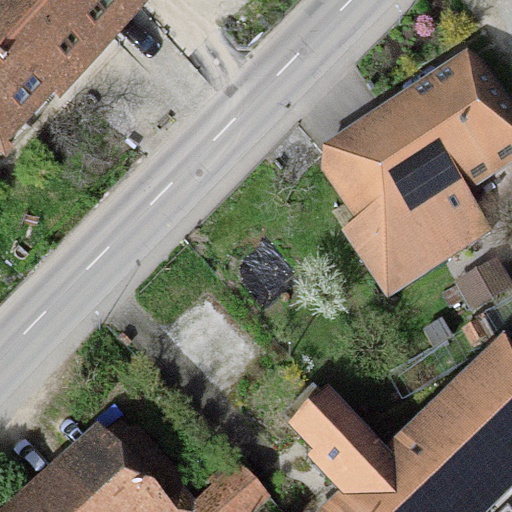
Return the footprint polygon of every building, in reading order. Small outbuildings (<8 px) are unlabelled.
[(0,0),(0,137),(125,0),(0,0)] [(469,174),(511,144),(511,111),(477,62),(421,101),(424,107),(326,174),(370,238),(356,247),(385,292),(459,245),(462,250),(490,232),(468,196),(469,174)] [(470,311),(510,288),(497,263),(457,286),(470,311)] [(393,476),(427,511),(463,511),(511,465),(511,378),(504,369),(393,476)] [(355,511),(427,511),(393,476),(330,408),(300,438),(363,504),(355,511)] [(152,511),(180,489),(134,439),(126,437),(39,511),(152,511)] [(254,511),(268,499),(233,464),(210,483),(215,489),(192,509),(194,511),(254,511)]
